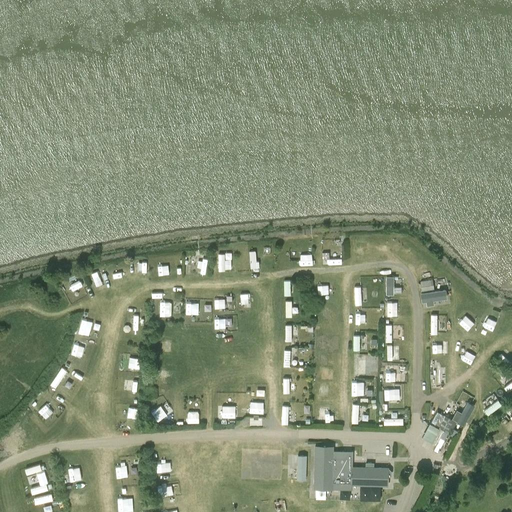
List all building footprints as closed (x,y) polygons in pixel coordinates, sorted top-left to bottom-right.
[(407,256),(412,248),(402,243),(398,251),(407,256)] [(224,252),(214,253),(215,270),(224,270),(224,252)] [(183,258),(183,270),(196,270),(196,258),(183,258)] [(139,265),(129,266),(131,278),(141,276),(139,265)] [(432,279),(420,281),(422,290),(434,288),(432,279)] [(362,304),(362,286),(352,286),(352,304),(362,304)] [(444,290),(420,293),(422,301),(426,301),(427,305),(433,304),(432,300),(446,298),(444,290)] [(248,292),(240,293),(240,308),(248,308),(248,292)] [(224,310),(225,298),(213,298),(213,310),(224,310)] [(196,316),(197,304),(185,304),(184,316),(196,316)] [(488,316),(481,332),(489,336),(496,319),(488,316)] [(213,328),(226,328),(225,318),(213,318),(213,328)] [(384,323),(384,341),(392,341),(392,323),(384,323)] [(353,334),(352,349),(364,349),(365,335),(353,334)] [(313,337),(313,348),(324,348),(324,337),(313,337)] [(431,342),(430,353),(442,354),(442,342),(431,342)] [(385,345),(384,360),(395,360),(396,346),(385,345)] [(315,366),(327,367),(327,356),(315,355),(315,366)] [(365,372),(365,358),(352,357),(351,372),(365,372)] [(128,358),(128,371),(135,371),(136,358),(128,358)] [(159,368),(158,383),(167,383),(168,368),(159,368)] [(441,378),(441,369),(432,368),(431,377),(441,378)] [(281,377),(280,392),(289,392),(289,377),(281,377)] [(399,388),(383,388),(383,400),(399,400),(399,388)] [(126,389),(126,399),(136,399),(136,389),(126,389)] [(498,399),(484,410),(487,414),(501,404),(498,399)] [(467,401),(457,421),(463,424),(474,405),(467,401)] [(166,415),(173,413),(169,402),(162,404),(166,415)] [(45,403),(38,411),(47,419),(54,411),(45,403)] [(161,406),(151,411),(156,421),(166,416),(161,406)] [(219,417),(232,418),(232,406),(219,406),(219,417)] [(240,417),(251,418),(252,409),(241,408),(240,417)] [(186,411),(187,422),(198,422),(198,411),(186,411)] [(329,421),(329,411),(319,411),(319,421),(329,421)] [(280,422),(291,423),(292,414),(281,413),(280,422)] [(426,422),(419,437),(431,443),(438,428),(426,422)] [(436,445),(433,450),(437,453),(449,431),(444,429),(444,430),(440,428),(432,443),(436,445)] [(448,450),(453,440),(450,438),(444,449),(448,450)] [(387,467),(374,467),(374,463),(366,462),(365,467),(351,466),(352,459),(332,458),(333,446),(314,446),(313,488),(352,489),(352,484),(387,485),(387,475),(390,472),(387,468),(387,467)] [(305,479),(305,456),(297,456),(297,479),(305,479)] [(155,463),(157,469),(166,467),(164,460),(155,463)] [(110,470),(111,483),(120,482),(120,469),(110,470)] [(159,487),(160,495),(176,491),(174,483),(159,487)] [(117,511),(128,510),(128,501),(117,502),(117,511)]
